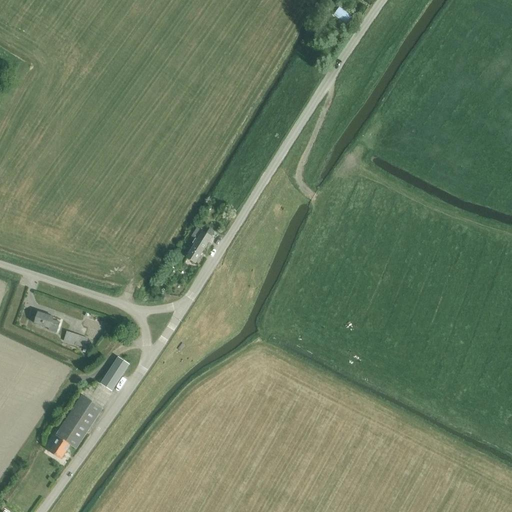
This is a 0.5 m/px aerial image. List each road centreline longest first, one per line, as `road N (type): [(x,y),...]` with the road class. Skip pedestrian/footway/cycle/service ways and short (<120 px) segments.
road 1 (unclassified): [(187,301),(382,0)]
road 2 (unclassified): [(41,511),(144,368)]
road 3 (unclassified): [(0,264),(131,308)]
